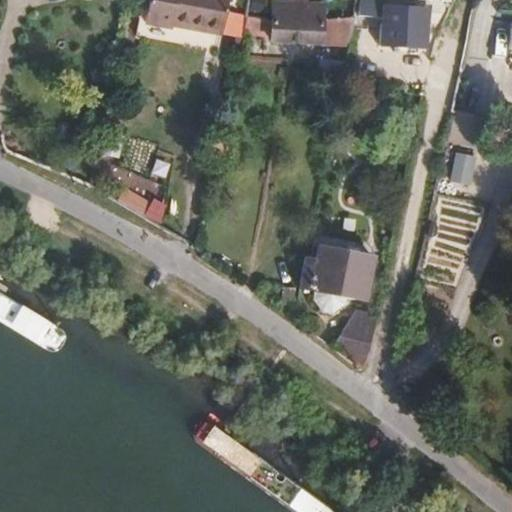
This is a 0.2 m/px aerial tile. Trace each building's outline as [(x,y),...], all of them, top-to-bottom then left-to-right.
[(221,36),(227,0),(147,0),(143,24),(172,29),(172,26),(221,36)] [(251,0),(245,38),(267,41),(270,22),(267,22),(271,0),(251,0)] [(318,60),(315,76),(342,81),(354,20),(357,0),(345,0),(342,20),(324,21),(326,7),(310,7),(310,0),(292,0),(292,6),(277,5),(273,43),(337,46),(335,62),(318,60)] [(380,3),(360,3),(359,17),(380,18),(379,46),(425,48),(426,10),(381,9),(380,3)] [(492,121),(450,112),(444,140),(486,148),(492,121)] [(473,163),(456,160),(451,190),(468,193),(473,163)] [(121,187),(116,202),(146,213),(151,199),(121,187)] [(436,238),(463,248),(475,216),(448,206),(436,238)] [(300,289),(300,290),(311,292),(346,299),(364,303),(372,260),(319,249),(317,263),(306,261),(300,289)] [(460,265),(427,255),(417,286),(451,296),(460,265)] [(300,290),(300,289),(284,286),(279,308),(295,311),(300,290)] [(346,299),(311,292),(310,299),(320,312),(330,314),(344,306),(346,299)] [(354,314),(330,350),(359,371),(373,319),(354,314)]
